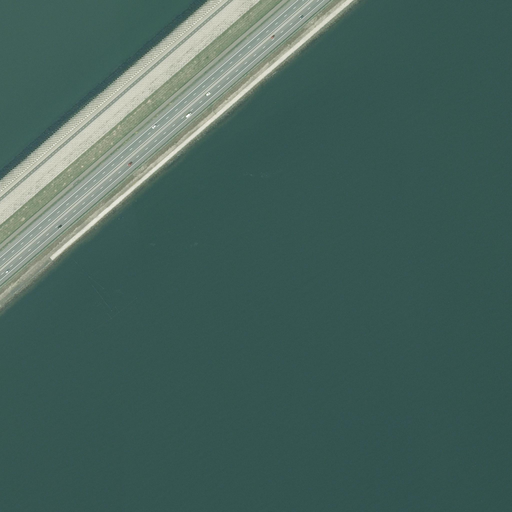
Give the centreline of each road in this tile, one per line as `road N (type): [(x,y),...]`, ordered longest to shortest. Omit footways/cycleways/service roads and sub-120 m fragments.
road 1 (motorway): [(0,275),(319,0)]
road 2 (motorway): [(303,0),(0,262)]
